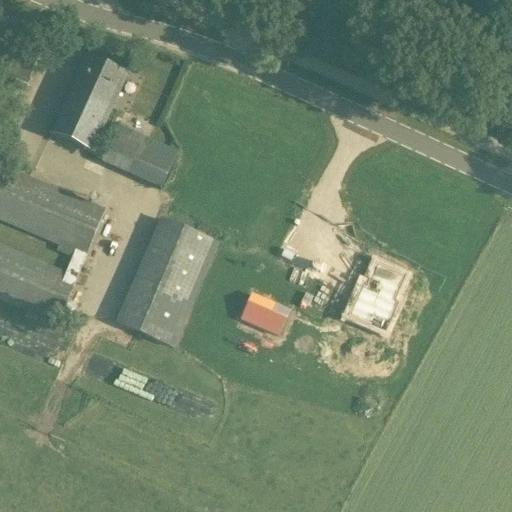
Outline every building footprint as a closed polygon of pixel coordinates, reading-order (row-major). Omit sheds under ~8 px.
[(45,40),(0,21),(0,70),(17,78),(14,87),(25,91),(45,40)] [(51,136),(91,154),(126,77),(86,59),(51,136)] [(118,127),(102,164),(160,191),(177,154),(118,127)] [(0,221),(73,252),(85,257),(105,212),(0,167),(0,221)] [(162,222),(117,326),(173,349),(217,245),(162,222)] [(76,281),(64,276),(0,249),(0,303),(57,327),(76,281)] [(85,257),(73,252),(64,276),(76,281),(85,257)] [(353,317),(373,326),(376,318),(391,325),(401,303),(397,301),(408,278),(380,266),(371,287),(367,285),(353,317)] [(284,307),(273,332),(285,338),(297,312),(284,307)]
